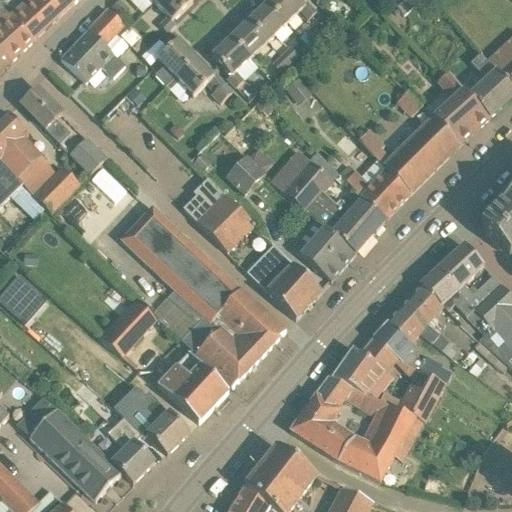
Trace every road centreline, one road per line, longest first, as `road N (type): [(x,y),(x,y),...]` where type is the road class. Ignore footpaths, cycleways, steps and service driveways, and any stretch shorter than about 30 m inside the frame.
road 1 (residential): [(33,64),(309,353)]
road 2 (residential): [(429,511),(396,503),(250,421)]
road 3 (tertiary): [(309,353),(441,215)]
